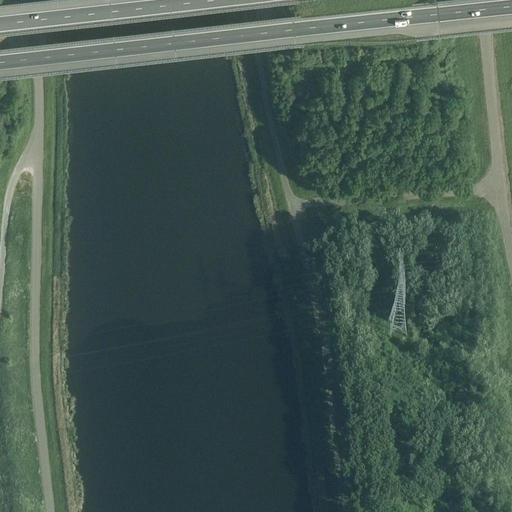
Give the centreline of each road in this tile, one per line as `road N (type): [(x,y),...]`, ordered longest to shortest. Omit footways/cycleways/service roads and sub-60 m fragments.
road 1 (unclassified): [(343,511),(325,346),(291,206),(502,187)]
road 2 (motorway): [(0,63),(511,7)]
road 3 (unclassified): [(51,511),(36,329),(38,82),(30,0)]
road 4 (motorway): [(229,0),(0,25)]
